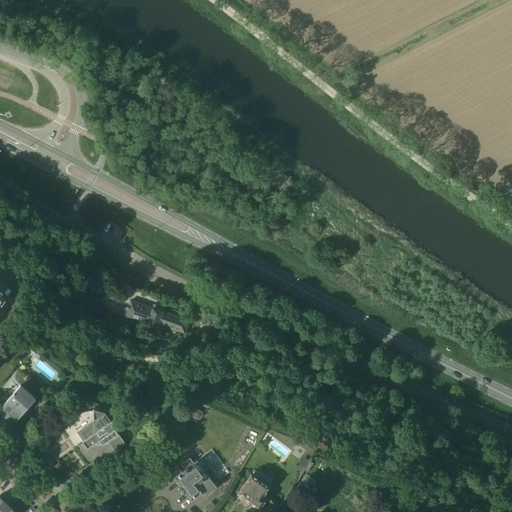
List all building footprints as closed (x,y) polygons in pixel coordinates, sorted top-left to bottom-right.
[(83,261),(74,252),(65,260),(71,266),(74,263),(77,267),(83,261)] [(0,308),(8,298),(9,299),(13,295),(6,290),(9,287),(0,279),(0,308)] [(99,302),(97,300),(90,308),(104,319),(111,311),(100,302),(99,302)] [(147,326),(153,308),(130,300),(125,316),(146,323),(146,326),(147,326)] [(165,312),(153,308),(147,326),(157,329),(158,325),(185,333),(189,321),(165,312)] [(212,324),(209,334),(218,337),(222,327),(212,324)] [(21,386),(2,407),(10,415),(9,416),(16,423),(36,400),(21,386)] [(53,404),(56,406),(62,401),(59,398),(53,404)] [(197,419),(201,418),(203,415),(202,411),(195,407),(192,408),(189,411),(190,415),(197,419)] [(96,420),(79,433),(89,447),(99,440),(103,446),(108,442),(115,451),(126,444),(116,428),(120,424),(116,418),(111,422),(106,414),(101,413),(96,413),(96,420)] [(305,458),(298,470),(303,473),(310,461),(305,458)] [(200,494),(203,498),(218,487),(214,482),(219,478),(210,467),(205,471),(197,460),(191,464),(188,459),(177,467),(181,472),(174,477),(192,500),(200,494)] [(313,463),(310,461),(305,470),(308,472),(313,463)] [(276,499),(268,494),(266,492),(270,487),(260,479),(263,475),(255,469),(252,474),(238,493),(238,496),(243,499),(246,499),(260,509),(262,505),(269,510),(276,499)] [(15,511),(0,497),(0,511),(15,511)] [(211,501),(205,506),(208,511),(215,505),(211,501)]
